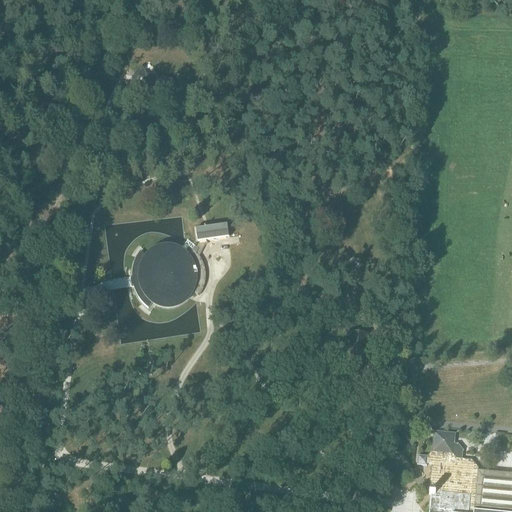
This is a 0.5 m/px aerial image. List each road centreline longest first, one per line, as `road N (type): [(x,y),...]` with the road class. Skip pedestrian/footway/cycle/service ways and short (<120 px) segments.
road 1 (track): [(84,0),(9,511)]
road 2 (unknown): [(346,501),(374,381)]
